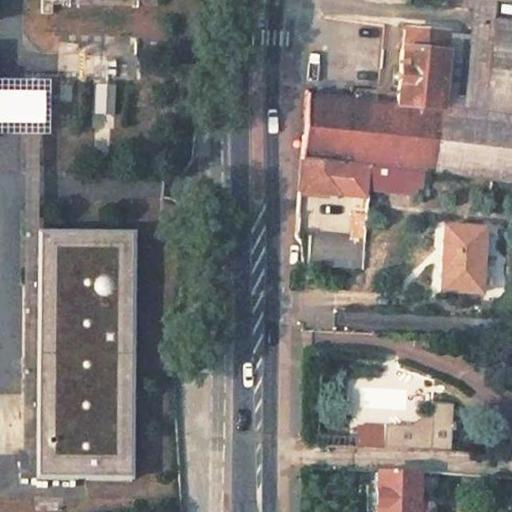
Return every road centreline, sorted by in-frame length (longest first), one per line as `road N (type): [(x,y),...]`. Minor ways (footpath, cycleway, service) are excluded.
road 1 (primary): [(239,0),(244,458),(253,511)]
road 2 (primary): [(263,511),(274,0)]
